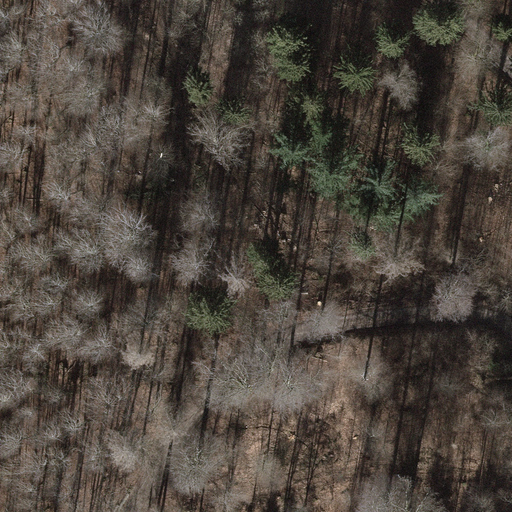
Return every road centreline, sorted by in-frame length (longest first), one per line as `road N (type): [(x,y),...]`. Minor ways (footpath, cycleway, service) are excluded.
road 1 (track): [(205,402),(266,341),(343,320),(468,313),(511,330)]
road 2 (track): [(145,511),(205,402)]
